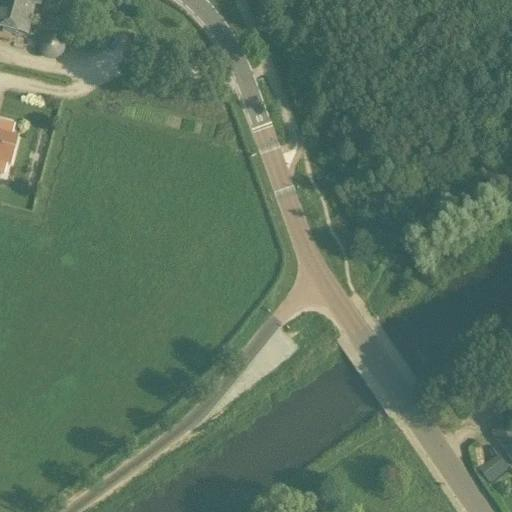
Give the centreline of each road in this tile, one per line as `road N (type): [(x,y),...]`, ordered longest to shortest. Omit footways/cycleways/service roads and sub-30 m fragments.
road 1 (unclassified): [(77,511),(209,408),(274,319),(320,275)]
road 2 (tertiary): [(187,0),(235,56),(320,275)]
road 3 (tertiary): [(480,511),(320,275)]
